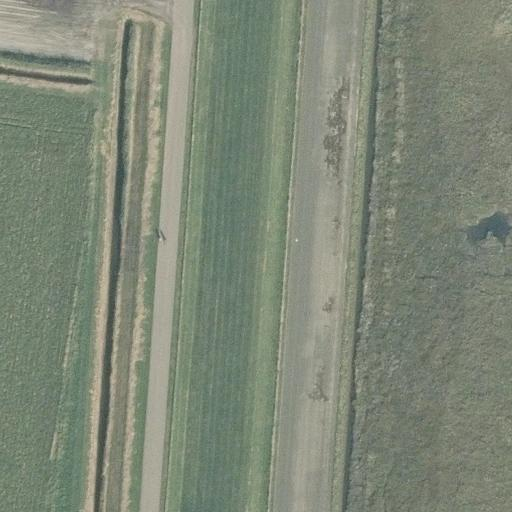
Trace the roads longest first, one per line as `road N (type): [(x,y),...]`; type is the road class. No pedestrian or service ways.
road 1 (unclassified): [(149,511),(185,0)]
road 2 (track): [(326,0),(291,511)]
